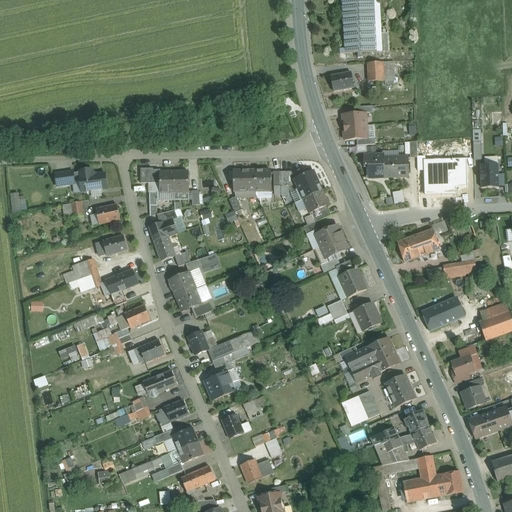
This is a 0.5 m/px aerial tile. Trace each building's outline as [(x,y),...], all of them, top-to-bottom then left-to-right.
[(380,1),(343,2),(345,50),(340,50),(340,55),(358,54),(359,59),(363,58),(362,53),(382,52),(381,34),(380,1)] [(383,63),(368,64),(368,83),(384,82),(383,63)] [(394,63),(383,63),(384,82),(395,81),(394,63)] [(351,73),(331,77),(333,92),(354,89),(351,73)] [(355,114),(343,115),(344,128),(366,127),(365,114),(355,114)] [(366,127),(344,128),(345,141),(357,141),(367,140),(367,139),(366,127)] [(498,173),(497,155),(483,156),(484,164),(476,164),(477,188),(504,187),(503,173),(498,173)] [(383,159),(383,156),(364,156),(365,168),(369,167),(369,178),(383,177),(383,159)] [(383,159),(383,177),(408,177),(407,158),(383,159)] [(175,200),(174,173),(160,173),(160,171),(153,171),(153,169),(152,169),(152,172),(142,172),(142,169),(141,169),(141,184),(160,184),(160,193),(157,193),(157,201),(175,200)] [(107,189),(107,188),(105,174),(95,175),(92,172),(92,170),(79,171),(79,173),(80,181),(82,193),(91,192),(101,190),(107,189)] [(255,171),(233,172),(233,181),(234,192),(256,192),(255,171)] [(271,171),(255,171),(256,192),(271,191),(271,171)] [(322,192),(313,171),(294,180),(303,200),(322,192)] [(75,184),(74,182),(73,174),(73,172),(55,175),(57,187),(73,184),(75,184)] [(189,172),(174,173),(175,200),(188,200),(188,193),(189,193),(189,172)] [(75,184),(73,184),(74,194),(82,193),(80,181),(74,182),(75,184)] [(102,197),(101,190),(91,192),(92,198),(102,197)] [(405,190),(394,192),(397,204),(407,202),(405,190)] [(322,192),(303,200),(310,214),(328,206),(322,192)] [(13,213),(20,212),(19,204),(18,198),(18,194),(11,194),(13,213)] [(236,197),(229,201),(235,213),(242,210),(236,197)] [(78,203),(72,204),(74,218),(83,217),(81,203),(78,203)] [(69,205),(63,205),(65,219),(74,218),(72,204),(69,205)] [(117,205),(96,210),(99,225),(120,220),(117,205)] [(203,212),(204,219),(213,216),(211,209),(203,212)] [(328,209),(312,216),(315,223),(320,221),(331,216),(328,209)] [(175,211),(157,215),(160,225),(172,221),(177,219),(175,211)] [(160,225),(149,229),(154,242),(168,237),(177,234),(172,221),(160,225)] [(315,223),(303,228),(307,235),(323,228),(320,221),(315,223)] [(448,224),(411,237),(416,249),(421,247),(424,256),(455,245),(448,224)] [(337,226),(316,236),(321,247),(343,238),(337,226)] [(123,236),(103,242),(106,255),(107,257),(127,251),(123,236)] [(168,237),(154,242),(161,262),(175,257),(168,237)] [(411,237),(397,242),(404,263),(424,256),(421,247),(416,249),(411,237)] [(343,238),(321,247),(326,259),(348,249),(343,238)] [(480,250),(473,253),(474,261),(475,263),(482,262),(480,250)] [(187,253),(175,257),(178,267),(191,263),(187,253)] [(474,261),(473,253),(460,257),(462,263),(474,261)] [(213,256),(200,260),(203,270),(216,265),(213,256)] [(337,258),(320,266),(324,273),(336,268),(340,266),(337,258)] [(96,267),(93,260),(84,263),(86,270),(96,267)] [(340,266),(336,268),(340,277),(355,270),(351,261),(340,266)] [(444,268),(445,278),(477,274),(475,263),(474,261),(462,263),(444,266),(444,268)] [(86,270),(84,263),(79,264),(80,268),(78,268),(82,279),(88,276),(86,270)] [(96,267),(86,270),(88,276),(97,273),(96,267)] [(436,270),(436,269),(427,271),(429,283),(446,280),(445,278),(444,268),(436,270)] [(340,277),(339,278),(348,299),(366,290),(357,269),(355,270),(340,277)] [(133,270),(114,278),(105,282),(114,302),(125,297),(122,291),(138,285),(133,270)] [(97,273),(88,276),(90,281),(99,278),(97,273)] [(189,273),(169,281),(176,299),(196,291),(189,273)] [(476,277),(465,278),(467,296),(469,295),(469,300),(478,299),(476,277)] [(99,278),(90,281),(90,282),(93,289),(102,286),(99,278)] [(196,291),(176,299),(182,312),(191,308),(201,304),(201,303),(196,291)] [(125,297),(114,302),(116,307),(127,303),(125,297)] [(456,299),(438,306),(446,325),(464,317),(456,299)] [(201,303),(201,304),(191,308),(195,319),(213,311),(208,300),(201,303)] [(342,301),(328,307),(331,314),(345,308),(342,301)] [(45,311),(45,302),(33,302),(32,311),(45,311)] [(371,304),(354,311),(363,332),(382,324),(378,315),(376,316),(371,304)] [(506,304),(480,313),(483,321),(509,312),(506,304)] [(144,306),(125,315),(126,317),(123,319),(125,323),(128,322),(131,329),(150,320),(144,306)] [(438,306),(422,313),(430,331),(446,325),(438,306)] [(345,308),(331,314),(334,321),(348,315),(345,308)] [(483,321),(479,323),(482,331),(486,342),(511,332),(511,320),(509,312),(483,321)] [(202,332),(187,338),(195,356),(208,351),(217,347),(217,346),(211,331),(203,335),(202,332)] [(482,331),(469,336),(473,346),(486,342),(482,331)] [(121,345),(116,334),(106,338),(110,346),(113,345),(115,348),(121,345)] [(129,336),(119,340),(122,345),(131,341),(129,336)] [(241,337),(217,346),(217,347),(219,347),(223,358),(243,349),(246,348),(241,337)] [(368,348),(368,349),(373,361),(394,351),(388,338),(368,348)] [(146,365),(165,356),(159,341),(139,349),(146,365)] [(59,352),(62,360),(80,353),(77,345),(59,352)] [(121,345),(115,348),(118,355),(124,353),(121,345)] [(223,358),(219,347),(217,347),(208,351),(212,362),(223,358)] [(355,347),(339,354),(342,361),(346,359),(358,353),(355,347)] [(473,347),(459,352),(462,360),(476,355),(473,347)] [(243,349),(223,358),(226,365),(246,357),(243,349)] [(351,371),(373,361),(368,349),(358,353),(346,359),(351,371)] [(394,351),(373,361),(380,374),(400,364),(394,351)] [(462,360),(452,364),(457,378),(481,369),(476,355),(462,360)] [(91,358),(84,361),(86,369),(94,366),(91,358)] [(223,358),(212,362),(215,369),(226,365),(223,358)] [(381,377),(380,374),(373,361),(351,371),(357,383),(372,376),(373,380),(381,377)] [(171,371),(144,382),(149,396),(154,398),(157,397),(158,394),(177,386),(171,371)] [(405,375),(385,384),(396,409),(416,400),(405,375)] [(220,376),(206,382),(213,401),(228,395),(227,394),(233,392),(228,379),(222,381),(220,376)] [(481,379),(464,385),(467,391),(479,387),(479,388),(484,386),(481,379)] [(467,391),(462,393),(468,410),(485,404),(479,388),(479,387),(467,391)] [(380,415),(370,392),(358,397),(368,420),(380,415)] [(261,404),(264,403),(262,397),(245,404),(251,419),(265,414),(261,404)] [(368,420),(358,397),(342,405),(352,427),(368,420)] [(143,398),(133,402),(134,405),(137,412),(147,408),(143,398)] [(183,401),(165,409),(170,423),(189,415),(183,401)] [(147,408),(137,412),(140,419),(150,415),(147,408)] [(506,409),(470,421),(476,439),(511,426),(506,409)] [(422,411),(403,419),(408,429),(409,428),(412,435),(428,428),(425,420),(426,420),(422,411)] [(236,415),(222,421),(230,440),(244,434),(236,415)] [(428,428),(412,435),(416,444),(420,452),(437,444),(433,435),(432,435),(428,428)] [(192,429),(173,437),(173,438),(171,440),(164,442),(169,455),(197,443),(192,429)] [(394,429),(371,439),(374,447),(381,445),(382,446),(398,438),(399,439),(394,429)] [(351,441),(366,437),(363,430),(340,438),(344,450),(353,447),(351,441)] [(168,433),(154,438),(156,445),(164,442),(171,440),(168,433)] [(398,438),(382,446),(383,448),(376,450),(383,466),(399,463),(409,461),(402,448),(399,439),(398,438)] [(276,439),(265,444),(269,454),(280,449),(276,439)] [(197,443),(169,455),(174,467),(181,464),(184,463),(184,464),(203,456),(197,443)] [(131,454),(142,451),(141,446),(129,450),(131,454)] [(511,456),(491,463),(497,482),(511,477),(511,456)] [(62,461),(66,474),(77,470),(72,457),(62,461)] [(162,457),(152,462),(154,467),(164,463),(162,457)] [(409,461),(399,463),(401,473),(419,469),(421,480),(435,477),(436,477),(432,457),(409,461)] [(255,460),(240,466),(248,485),(262,479),(274,474),(269,461),(257,466),(255,460)] [(152,462),(119,475),(122,483),(123,485),(136,479),(134,476),(154,467),(152,462)] [(383,466),(372,468),(382,511),(391,511),(383,477),(401,473),(399,463),(383,466)] [(174,467),(167,470),(169,477),(184,471),(181,464),(174,467)] [(209,467),(188,475),(188,476),(194,490),(199,488),(215,481),(209,467)] [(167,470),(153,476),(156,483),(169,477),(167,470)] [(113,483),(113,471),(100,471),(101,484),(113,483)] [(436,477),(435,477),(439,497),(464,493),(459,472),(436,477)] [(188,476),(181,479),(187,493),(194,490),(188,476)] [(421,480),(403,483),(407,504),(439,497),(435,477),(421,480)] [(286,486),(271,490),(273,495),(279,494),(279,495),(288,493),(286,486)] [(194,490),(187,493),(191,503),(196,503),(205,502),(199,488),(194,490)] [(162,505),(172,504),(171,491),(161,492),(162,505)] [(273,495),(259,498),(262,511),(282,511),(284,508),(283,502),(280,500),(279,495),(279,494),(273,495)] [(205,502),(196,503),(200,511),(213,511),(218,510),(215,501),(205,502)]
